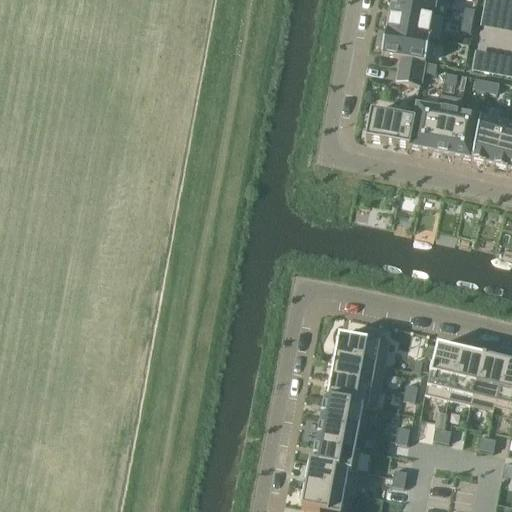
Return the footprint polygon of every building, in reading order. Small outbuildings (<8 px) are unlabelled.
[(388,0),(387,6),(390,8),(391,8),(390,9),(434,17),(437,0),(388,0)] [(385,20),(383,29),(386,31),(386,32),(385,33),(429,41),(434,17),(390,9),(388,19),(385,20)] [(465,11),(462,23),(472,25),(475,13),(465,11)] [(462,23),(460,34),(470,36),(472,25),(462,23)] [(385,33),(381,57),(400,61),(398,73),(423,78),(429,41),(385,33)] [(425,66),(423,75),(435,78),(437,68),(425,66)] [(398,73),(395,86),(420,90),(423,78),(398,73)] [(445,76),(443,86),(455,88),(457,79),(445,76)] [(476,82),(474,92),(486,94),(488,84),(476,82)] [(488,84),(486,94),(497,96),(499,87),(488,84)] [(438,111),(430,155),(451,159),(459,115),(462,103),(441,99),(438,111)] [(414,123),(408,151),(430,155),(438,111),(416,107),(413,123),(414,123)] [(371,114),(366,142),(408,151),(414,123),(413,123),(371,114)] [(459,115),(451,159),(471,163),(472,163),(481,120),(459,115)] [(481,120),(472,163),(472,164),(485,167),(494,169),(505,126),(481,120)] [(511,127),(505,126),(494,169),(494,170),(507,173),(507,172),(511,173),(511,127)] [(336,349),(334,361),(385,370),(389,348),(380,346),(382,336),(363,332),(361,343),(338,338),(337,346),(336,346),(335,349),(336,349)] [(430,377),(424,398),(448,404),(460,353),(458,353),(459,351),(447,348),(447,350),(437,347),(431,370),(430,370),(429,376),(430,376),(430,377)] [(460,353),(448,404),(470,409),(482,358),(473,356),(474,354),(462,351),(462,354),(460,353)] [(482,358),(470,409),(493,415),(494,410),(493,410),(504,364),(486,359),(482,358)] [(332,370),(330,382),(381,391),(385,370),(334,361),(333,367),(332,367),(331,370),(332,370)] [(414,363),(412,375),(420,377),(422,365),(414,363)] [(511,365),(504,364),(493,410),(494,410),(511,414),(511,365)] [(326,402),(326,403),(363,410),(363,411),(377,414),(381,391),(330,382),(329,388),(328,388),(328,391),(326,402)] [(406,388),(404,396),(416,398),(418,390),(406,388)] [(404,396),(403,404),(415,406),(416,398),(404,396)] [(324,402),(320,424),(359,431),(363,411),(363,410),(326,403),(326,402),(324,402)] [(320,424),(316,445),(355,453),(355,451),(359,431),(320,424)] [(398,430),(396,438),(408,440),(410,433),(398,430)] [(435,432),(433,444),(441,445),(443,433),(435,432)] [(443,433),(441,445),(449,447),(451,435),(443,433)] [(396,438),(395,446),(407,448),(408,440),(396,438)] [(480,440),(477,452),(485,453),(488,441),(480,440)] [(488,441),(485,453),(493,455),(496,443),(488,441)] [(312,465),(312,466),(356,475),(356,474),(360,452),(355,451),(355,453),(316,445),(312,465)] [(308,469),(305,485),(305,486),(306,486),(305,488),(349,497),(349,498),(354,499),(358,474),(356,474),(356,475),(312,466),(312,465),(310,465),(309,468),(308,468),(308,469)] [(395,473),(393,482),(405,484),(407,476),(395,473)] [(393,482),(392,489),(404,492),(405,484),(393,482)] [(304,491),(300,508),(301,508),(301,509),(302,509),(301,511),(346,511),(349,498),(349,497),(305,488),(305,491),(305,490),(304,491)]
